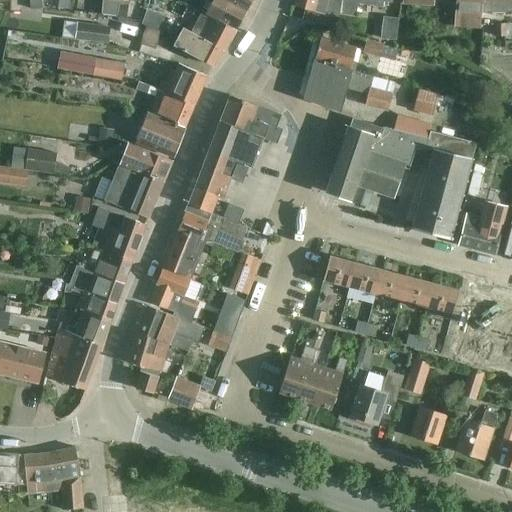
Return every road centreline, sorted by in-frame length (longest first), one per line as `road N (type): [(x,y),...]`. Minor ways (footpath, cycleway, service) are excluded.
road 1 (residential): [(511,508),(250,416),(241,380),(298,215)]
road 2 (tertiary): [(107,423),(116,342),(220,83),(242,57)]
road 3 (tertiary): [(107,423),(375,511)]
road 4 (residential): [(511,273),(298,215)]
road 5 (residential): [(298,215),(288,196),(310,117),(242,57)]
